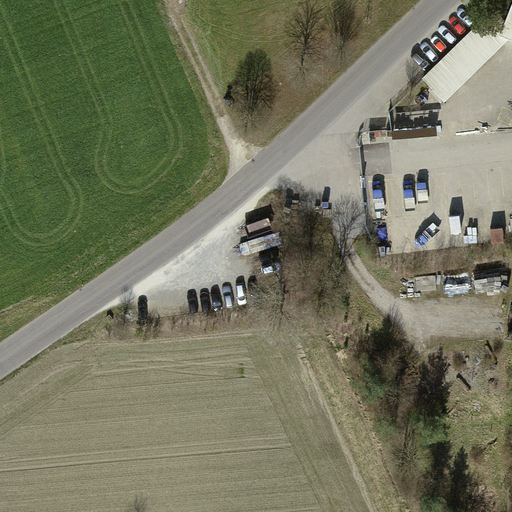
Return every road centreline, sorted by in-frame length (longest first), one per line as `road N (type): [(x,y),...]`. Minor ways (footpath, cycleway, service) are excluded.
road 1 (secondary): [(439,0),(187,235),(0,363)]
road 2 (track): [(252,175),(168,0)]
